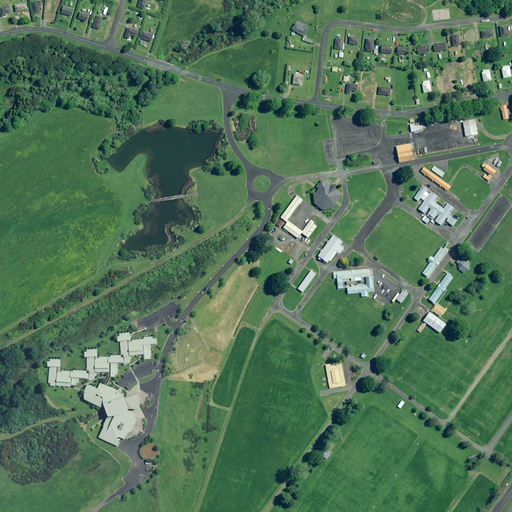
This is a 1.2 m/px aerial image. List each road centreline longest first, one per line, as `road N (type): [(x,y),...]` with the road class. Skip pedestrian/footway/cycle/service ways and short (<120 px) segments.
road 1 (residential): [(315,104),(323,35),(333,22),(408,29),(511,16)]
road 2 (unclassified): [(107,47),(263,97),(315,104)]
road 3 (unclassified): [(315,104),(394,113),(511,94)]
